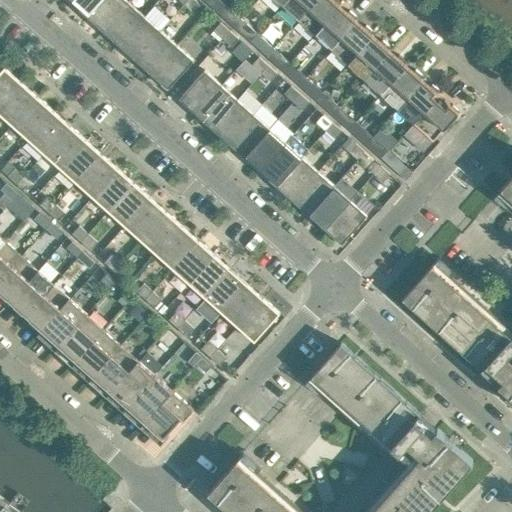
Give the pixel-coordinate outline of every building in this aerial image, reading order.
[(87,15),(100,0),(71,0),(71,1),(87,15)] [(103,29),(129,1),(127,0),(100,0),(87,15),(103,29)] [(194,12),(200,4),(196,0),(187,0),(184,3),(194,12)] [(224,3),(220,0),(205,0),(217,11),(224,3)] [(299,19),(315,0),(286,0),(282,5),(299,19)] [(315,34),(341,5),(339,4),(341,2),(338,0),(315,0),(299,19),(315,34)] [(119,44),(145,15),(129,1),(103,29),(119,44)] [(241,18),(224,3),(217,11),(234,26),(241,18)] [(331,49),(357,20),(355,19),(357,16),(350,10),(348,12),(341,5),(315,34),(331,49)] [(135,58),(161,30),(145,15),(119,44),(135,58)] [(257,33),(241,18),(234,26),(250,40),(257,33)] [(348,64),(374,35),(372,33),(374,31),(366,24),(364,27),(357,20),(331,49),(348,64)] [(230,30),(221,22),(214,30),(223,38),(230,30)] [(152,73),(177,44),(161,30),(135,58),(152,73)] [(232,46),(239,38),(230,30),(223,38),(232,46)] [(274,47),(257,33),(250,40),(267,55),(274,47)] [(364,78),(390,49),(388,48),(390,46),(383,39),(381,41),(374,35),(348,64),(364,78)] [(194,59),(177,44),(152,73),(168,88),(194,59)] [(290,62),(274,47),(267,55),(283,70),(290,62)] [(381,93),(407,64),(405,63),(407,60),(399,54),(397,56),(390,49),(364,78),(381,93)] [(261,72),(268,64),(259,56),(252,64),(261,72)] [(307,77),(290,62),(283,70),(300,84),(307,77)] [(277,73),(268,64),(261,72),(270,80),(277,73)] [(397,108),(423,79),(421,77),(423,75),(416,68),(414,71),(407,64),(381,93),(397,108)] [(0,105),(22,81),(5,66),(0,71),(0,105)] [(196,113),(222,84),(205,69),(179,98),(196,113)] [(323,92),(307,77),(300,84),(317,99),(323,92)] [(414,122),(439,93),(438,92),(440,90),(432,83),(430,85),(423,79),(397,108),(414,122)] [(0,113),(12,124),(38,95),(22,81),(0,105),(0,113)] [(212,127),(238,98),(222,84),(196,113),(212,127)] [(300,93),(291,85),(284,93),(293,101),(300,93)] [(340,106),(323,92),(317,99),(333,114),(340,106)] [(303,109),(310,101),(300,93),(293,101),(303,109)] [(452,105),(439,93),(414,122),(433,140),(453,118),(454,119),(460,111),(453,104),(452,105)] [(28,138),(54,110),(38,95),(12,124),(28,138)] [(229,141),(254,113),(238,98),(212,127),(229,141)] [(356,121),(340,106),(333,114),(350,129),(356,121)] [(44,153),(70,124),(54,110),(28,138),(44,153)] [(245,156),(270,127),(254,113),(229,141),(245,156)] [(332,122),(324,114),(317,122),(325,130),(332,122)] [(373,136),(356,121),(350,129),(366,143),(373,136)] [(342,130),(332,122),(325,130),(335,138),(342,130)] [(60,167),(86,139),(70,124),(44,153),(60,167)] [(261,170),(286,141),(270,127),(245,156),(261,170)] [(277,185),(302,156),(309,149),(292,134),(286,141),(261,170),(277,185)] [(389,150),(373,136),(366,143),(382,158),(389,150)] [(77,182),(102,153),(86,139),(60,167),(77,182)] [(358,159),(365,151),(356,143),(349,151),(358,159)] [(413,171),(389,150),(382,158),(406,179),(413,171)] [(367,167),(374,159),(365,151),(358,159),(367,167)] [(93,196),(118,167),(102,153),(77,182),(93,196)] [(293,199),(318,170),(302,156),(277,185),(293,199)] [(383,181),(390,173),(381,165),(374,173),(383,181)] [(17,183),(25,174),(16,166),(8,175),(17,183)] [(109,210),(134,182),(118,167),(93,196),(109,210)] [(309,213),(335,185),(318,170),(293,199),(309,213)] [(34,183),(25,174),(17,183),(26,192),(34,183)] [(511,174),(498,191),(511,203),(511,174)] [(335,185),(309,213),(325,228),(351,199),(358,191),(342,177),(335,185)] [(125,225),(151,196),(134,182),(109,210),(125,225)] [(19,193),(7,183),(2,189),(13,200),(19,193)] [(13,200),(12,201),(28,215),(35,207),(19,193),(13,200)] [(47,196),(40,204),(49,212),(56,204),(47,196)] [(141,239),(167,211),(151,196),(125,225),(141,239)] [(368,214),(351,199),(325,228),(342,243),(368,214)] [(65,212),(56,204),(49,212),(59,220),(65,212)] [(157,254),(183,225),(167,211),(141,239),(157,254)] [(52,222),(40,212),(34,218),(46,228),(52,222)] [(63,232),(52,222),(46,228),(57,238),(63,232)] [(80,225),(73,233),(82,241),(89,233),(80,225)] [(173,268),(199,239),(183,225),(157,254),(173,268)] [(98,241),(89,233),(82,241),(91,249),(98,241)] [(189,282),(215,254),(199,239),(173,268),(189,282)] [(0,278),(22,255),(6,240),(0,246),(0,278)] [(84,251),(72,241),(67,247),(78,257),(84,251)] [(95,261),(84,251),(78,257),(90,267),(95,261)] [(112,254),(105,262),(114,269),(121,262),(112,254)] [(205,297),(231,268),(215,254),(189,282),(205,297)] [(0,288),(11,299),(38,269),(22,255),(0,278),(0,288)] [(511,395),(511,329),(435,261),(402,297),(481,368),(486,363),(503,378),(498,383),(511,395)] [(130,270),(121,262),(114,269),(123,278),(130,270)] [(222,311),(247,282),(231,268),(205,297),(222,311)] [(28,313),(54,284),(38,269),(11,299),(28,313)] [(238,325),(263,297),(247,282),(222,311),(238,325)] [(144,283),(137,290),(146,298),(153,291),(144,283)] [(44,328),(71,298),(54,284),(28,313),(43,327),(44,328)] [(162,299),(153,291),(146,298),(155,307),(162,299)] [(280,312),(263,297),(238,325),(255,341),(280,312)] [(55,349),(88,313),(71,298),(44,328),(43,327),(38,333),(55,349)] [(178,327),(185,319),(176,311),(169,319),(178,327)] [(72,364),(105,329),(88,313),(55,349),(72,364)] [(194,328),(185,319),(178,327),(187,335),(194,328)] [(89,379),(122,344),(105,329),(72,364),(89,379)] [(210,356),(217,348),(208,340),(202,348),(210,356)] [(427,511),(474,460),(458,446),(437,427),(432,433),(416,418),(420,412),(341,342),(337,346),(309,378),(405,464),(371,502),(381,511),(427,511)] [(106,395),(139,359),(122,344),(89,379),(106,395)] [(227,356),(217,348),(210,356),(220,364),(227,356)] [(196,352),(188,361),(194,366),(196,363),(202,357),(196,352)] [(202,357),(196,363),(206,372),(212,365),(202,357)] [(123,410),(156,374),(139,359),(106,395),(123,410)] [(140,425),(173,389),(156,374),(123,410),(140,425)] [(184,419),(194,408),(173,389),(140,425),(161,443),(170,433),(167,431),(180,416),(184,419)] [(381,511),(371,502),(361,511),(304,511),(240,454),(208,491),(231,511),(381,511)] [(23,511),(7,500),(0,510),(0,511),(23,511)]
